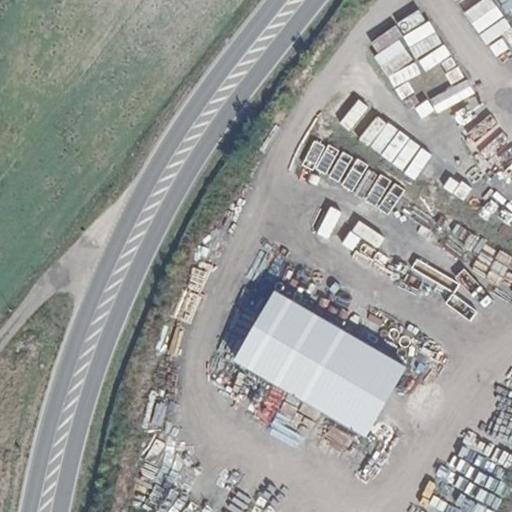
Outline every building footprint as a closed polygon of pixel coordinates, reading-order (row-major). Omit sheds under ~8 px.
[(414,0),(413,0),(391,14),(405,36),(428,21),(414,0)] [(511,0),(455,0),(508,71),(511,67),(511,0)] [(396,28),(369,42),(400,100),(431,84),(437,95),(429,99),(437,115),(475,95),(441,31),(407,49),(396,28)] [(321,123),(428,184),(430,180),(453,193),(465,172),(336,98),(321,123)] [(485,115),(465,136),(487,157),(507,137),(485,115)] [(374,206),(385,189),(366,176),(354,192),(374,206)] [(413,273),(405,292),(433,303),(440,284),(413,273)] [(274,295),(235,363),(366,438),(405,370),(274,295)] [(343,471),(362,440),(335,424),(316,454),(343,471)] [(143,432),(134,472),(153,476),(161,436),(143,432)]
